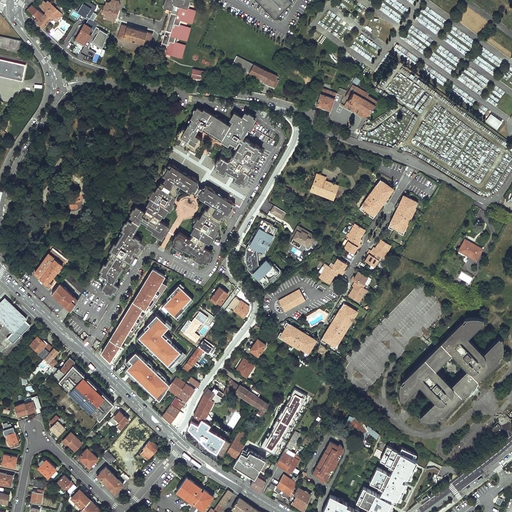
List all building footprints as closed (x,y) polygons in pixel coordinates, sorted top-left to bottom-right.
[(49,15),(56,7),(47,0),(46,0),(41,6),(45,10),(44,11),(49,15)] [(89,18),(91,14),(96,7),(84,0),(79,0),(76,6),(80,9),(79,11),(86,16),(89,18)] [(105,18),(115,21),(116,17),(117,17),(119,9),(120,6),(118,1),(115,0),(112,0),(109,3),(106,2),(105,5),(102,13),(107,14),(105,18)] [(190,0),(165,0),(164,7),(172,9),(161,46),(166,47),(165,52),(182,57),(185,46),(175,42),(176,36),(187,40),(191,28),(180,25),(182,19),(192,22),(196,11),(188,9),(190,0)] [(258,0),(275,17),(293,0),(292,0),(258,0)] [(36,21),(43,13),(31,3),(27,7),(36,15),(33,19),(36,21)] [(80,9),(76,6),(74,10),(85,17),(86,16),(79,11),(80,9)] [(63,14),(56,7),(49,15),(50,17),(57,22),(63,14)] [(49,15),(44,11),(43,13),(36,21),(42,26),(50,17),(49,15)] [(95,16),(91,14),(89,18),(85,23),(84,23),(75,37),(84,43),(86,39),(95,27),(97,23),(93,20),(95,16)] [(128,26),(122,24),(118,38),(124,39),(124,38),(144,44),(144,45),(149,47),(153,33),(148,31),(128,26)] [(57,27),(51,33),(57,40),(63,34),(57,27)] [(106,34),(95,27),(86,39),(100,49),(106,34)] [(0,35),(0,46),(19,50),(22,40),(0,35)] [(275,85),(280,75),(236,55),(232,65),(275,85)] [(25,65),(0,59),(0,75),(21,80),(25,65)] [(205,71),(193,69),(191,78),(204,80),(205,71)] [(361,80),(356,77),(352,81),(357,85),(361,80)] [(356,86),(353,84),(345,98),(348,99),(347,102),(344,106),(358,113),(364,117),(368,119),(370,115),(373,110),(376,105),(379,100),(368,94),(369,93),(356,85),(356,86)] [(331,111),(337,93),(323,88),(317,106),(331,111)] [(193,117),(186,128),(183,126),(181,129),(180,129),(177,133),(178,134),(177,136),(180,138),(179,140),(195,150),(198,145),(199,146),(202,142),(201,141),(202,138),(194,133),(199,126),(202,128),(202,127),(228,143),(230,140),(237,144),(235,146),(237,147),(233,154),(232,153),(228,160),(221,155),(219,158),(218,157),(215,162),(216,162),(215,165),(218,167),(217,169),(224,173),(226,170),(232,174),(234,171),(237,173),(233,179),(240,183),(241,181),(244,183),(246,180),(247,181),(249,177),(248,176),(250,173),(249,172),(253,165),(251,164),(255,158),(257,160),(261,153),(260,152),(262,149),(259,147),(260,146),(256,143),(255,144),(249,141),(250,140),(246,137),(245,138),(242,137),(248,127),(251,129),(255,123),(253,122),(256,118),(252,116),(253,115),(248,112),(248,113),(245,111),(242,116),(234,111),(230,118),(233,119),(230,124),(204,108),(203,110),(197,107),(191,116),(193,117)] [(501,121),(491,113),(485,120),(496,128),(501,121)] [(181,184),(194,192),(198,186),(196,185),(198,181),(188,175),(187,177),(178,171),(179,169),(169,163),(167,166),(165,165),(161,172),(167,175),(163,182),(161,180),(155,190),(154,189),(150,196),(151,197),(147,203),(149,204),(145,210),(137,205),(135,208),(133,208),(131,212),(132,213),(130,216),(134,217),(132,221),(128,219),(127,222),(125,221),(123,225),(124,226),(122,229),(124,230),(116,242),(115,241),(110,248),(112,250),(108,256),(110,257),(106,263),(105,262),(101,269),(102,270),(98,276),(106,281),(102,287),(104,289),(104,290),(108,293),(109,292),(112,293),(113,290),(115,291),(119,284),(114,281),(124,266),(125,266),(129,259),(131,260),(135,254),(133,252),(135,249),(138,251),(142,245),(140,244),(142,240),(139,238),(140,237),(136,235),(135,236),(133,234),(142,219),(148,223),(147,224),(153,228),(152,230),(162,236),(165,232),(166,233),(168,228),(167,228),(169,225),(160,219),(164,213),(165,214),(169,208),(170,208),(175,201),(173,201),(179,191),(177,190),(181,184)] [(327,178),(317,174),(311,191),(334,200),(339,185),(326,180),(327,178)] [(392,189),(378,179),(358,207),(362,210),(363,209),(368,213),(367,214),(371,217),(392,189)] [(201,188),(197,194),(211,202),(207,209),(206,208),(200,217),(198,216),(194,223),(196,224),(192,230),(193,231),(189,238),(179,231),(178,234),(177,233),(174,238),(175,238),(172,243),(182,249),(183,247),(190,251),(191,249),(198,253),(195,257),(202,261),(202,260),(206,262),(208,258),(209,259),(211,255),(210,254),(212,251),(204,246),(207,240),(209,241),(213,234),(214,235),(218,228),(217,228),(223,218),(221,217),(225,211),(230,214),(234,207),(233,206),(234,203),(225,197),(223,199),(214,193),(215,191),(205,185),(203,189),(201,188)] [(416,202),(401,195),(386,226),(390,228),(391,227),(396,230),(396,231),(401,233),(416,202)] [(287,213),(274,206),(270,212),(282,220),(287,213)] [(275,230),(261,221),(259,225),(258,224),(245,247),(243,250),(243,251),(244,252),(243,254),(243,257),(243,259),(243,263),(244,265),(245,268),(244,268),(246,271),(262,287),(276,273),(264,260),(258,266),(256,265),(255,251),(255,250),(262,254),(275,230)] [(363,229),(353,223),(347,232),(346,232),(344,235),(347,236),(358,243),(360,239),(358,238),(363,229)] [(311,246),(317,237),(298,226),(295,231),(296,232),(293,238),(306,245),(307,243),(311,246)] [(358,243),(347,236),(345,240),(346,241),(342,248),(351,253),(355,247),(357,248),(359,244),(358,243)] [(380,257),(382,258),(384,255),(383,254),(389,245),(379,239),(374,248),(372,246),(369,250),(380,257)] [(481,248),(464,239),(458,249),(475,259),(481,248)] [(67,258),(53,247),(34,272),(48,286),(52,283),(50,281),(67,258)] [(378,260),(380,257),(369,250),(367,249),(365,253),(367,254),(363,260),(372,266),(377,259),(378,260)] [(511,307),(466,292),(398,255),(326,383),(456,468),(511,419),(511,307)] [(330,264),(328,267),(337,272),(341,275),(343,271),(341,269),(345,263),(336,258),(332,265),(330,264)] [(335,276),(337,272),(328,267),(323,264),(321,267),(323,268),(318,277),(328,284),(333,275),(335,276)] [(146,310),(166,277),(153,269),(133,302),(143,308),(146,310)] [(353,282),(361,287),(363,284),(362,283),(366,276),(357,270),(353,277),(351,275),(349,279),(353,282)] [(71,271),(65,278),(82,293),(87,285),(71,271)] [(65,305),(74,296),(60,282),(51,292),(65,305)] [(364,293),(366,290),(361,287),(353,282),(350,285),(352,287),(347,295),(357,301),(363,292),(364,293)] [(166,311),(168,310),(179,320),(184,315),(182,313),(194,300),(178,285),(166,298),(168,299),(161,306),(166,311)] [(228,293),(219,287),(210,299),(218,306),(228,293)] [(298,289),(277,301),(283,312),(304,301),(298,289)] [(0,299),(0,319),(12,331),(25,318),(27,316),(4,295),(0,299)] [(78,299),(74,296),(65,305),(71,310),(78,299)] [(249,306),(235,297),(226,310),(232,314),(234,311),(244,318),(249,311),(249,306)] [(121,346),(143,308),(133,302),(101,354),(112,365),(124,348),(121,346)] [(356,312),(341,303),(319,340),(324,342),(330,345),(329,346),(334,348),(356,312)] [(167,321),(166,323),(157,315),(144,329),(146,331),(137,340),(143,345),(145,344),(151,349),(149,351),(157,359),(159,357),(167,365),(167,366),(173,372),(177,369),(175,367),(186,355),(181,350),(180,352),(171,343),(173,341),(164,333),(169,328),(170,329),(173,327),(167,321)] [(31,324),(25,318),(12,331),(7,336),(13,342),(31,324)] [(315,340),(286,322),(283,326),(284,327),(281,332),(280,332),(277,336),(307,354),(315,340)] [(189,342),(196,348),(203,339),(204,337),(197,332),(189,342)] [(43,359),(53,348),(43,339),(41,341),(37,336),(29,344),(38,352),(37,353),(43,359)] [(188,359),(193,363),(197,367),(199,364),(195,361),(204,349),(208,352),(209,351),(212,354),(217,347),(207,339),(205,341),(203,339),(196,348),(188,359)] [(265,344),(257,339),(250,349),(257,355),(265,344)] [(58,351),(54,346),(53,348),(43,359),(39,363),(44,368),(46,365),(43,362),(46,359),(47,359),(45,362),(50,366),(46,371),(49,373),(51,371),(55,366),(53,364),(56,360),(53,357),(58,351)] [(168,389),(170,386),(166,381),(167,379),(159,371),(157,373),(152,368),(153,366),(149,362),(148,364),(136,352),(126,363),(130,367),(125,371),(135,381),(137,379),(160,402),(168,390),(168,389)] [(59,367),(58,368),(55,366),(51,371),(56,374),(60,378),(73,364),(75,361),(70,357),(65,362),(66,363),(61,368),(59,367)] [(254,364),(243,358),(236,370),(246,377),(254,364)] [(193,363),(188,359),(180,370),(181,371),(183,369),(186,372),(193,363)] [(73,364),(60,378),(101,418),(114,403),(88,378),(86,379),(83,376),(82,375),(83,374),(81,371),(80,373),(75,368),(76,367),(73,364)] [(186,403),(191,396),(181,390),(187,382),(177,375),(170,386),(168,389),(168,390),(186,403)] [(190,376),(187,381),(196,388),(200,383),(190,376)] [(231,380),(223,393),(224,394),(223,397),(225,398),(230,389),(253,404),(257,397),(261,391),(253,386),(250,391),(231,380)] [(196,389),(187,382),(181,390),(191,396),(196,389)] [(208,387),(203,394),(213,401),(214,402),(213,403),(216,405),(218,405),(219,405),(220,404),(222,401),(221,400),(223,397),(224,394),(223,393),(214,387),(212,391),(208,387)] [(305,400),(307,395),(294,388),(290,395),(289,395),(287,399),(289,400),(283,411),(282,410),(273,426),(274,426),(271,433),(269,432),(266,436),(267,436),(261,446),(275,454),(275,453),(278,454),(282,447),(280,445),(284,437),(286,439),(292,428),(290,427),(291,425),(293,426),(299,416),(297,415),(300,408),(303,409),(307,401),(305,400)] [(213,401),(203,394),(200,399),(201,400),(194,415),(195,415),(210,424),(212,420),(205,416),(213,401)] [(24,399),(24,402),(28,413),(32,412),(31,410),(41,407),(37,395),(24,399)] [(186,404),(176,397),(162,417),(172,424),(186,404)] [(257,397),(253,404),(259,408),(256,414),(259,416),(267,404),(257,397)] [(28,413),(24,402),(13,405),(17,416),(28,413)] [(129,418),(120,410),(115,415),(114,414),(109,419),(114,424),(119,419),(120,420),(117,424),(120,427),(129,418)] [(60,418),(56,415),(50,421),(54,424),(51,427),(58,434),(65,427),(58,420),(60,418)] [(210,424),(195,415),(191,421),(187,427),(207,446),(222,455),(230,441),(209,429),(211,425),(210,424)] [(354,418),(349,416),(348,419),(349,421),(347,422),(352,429),(351,429),(357,439),(358,438),(363,439),(364,434),(366,432),(367,431),(375,437),(378,433),(367,425),(366,427),(364,424),(361,419),(357,422),(354,418)] [(15,431),(13,426),(12,426),(11,423),(8,424),(7,422),(3,423),(4,428),(3,429),(5,435),(6,434),(11,447),(20,444),(19,440),(20,440),(18,433),(17,434),(15,430),(15,431)] [(92,439),(97,434),(92,430),(88,435),(92,439)] [(241,448),(243,444),(240,442),(245,434),(238,430),(227,451),(237,456),(241,448)] [(82,442),(71,432),(63,440),(67,444),(68,442),(75,449),(82,442)] [(276,462),(286,468),(295,453),(292,452),(294,448),(292,446),(298,436),(293,433),(276,462)] [(158,446),(150,439),(147,442),(144,445),(146,446),(141,452),(148,458),(158,446)] [(338,445),(329,441),(326,447),(333,451),(331,454),(324,450),(318,463),(324,467),(322,470),(316,466),(312,473),(320,478),(319,480),(322,481),(328,479),(343,450),(341,445),(338,443),(338,445)] [(402,447),(400,451),(387,445),(380,460),(390,464),(388,467),(392,468),(389,472),(377,466),(370,481),(379,485),(378,488),(382,490),(380,494),(363,486),(356,501),(369,507),(366,511),(363,511),(347,504),(343,511),(389,511),(391,508),(393,504),(394,501),(393,500),(391,499),(393,495),(396,496),(400,498),(401,494),(404,488),(406,485),(408,481),(405,480),(402,479),(404,474),(407,475),(410,477),(412,473),(415,467),(416,464),(418,460),(415,458),(413,457),(415,453),(402,447)] [(98,457),(87,447),(79,456),(90,466),(98,457)] [(233,463),(255,476),(256,474),(265,458),(246,447),(244,449),(241,448),(237,456),(233,463)] [(104,457),(109,451),(107,450),(106,449),(101,454),(104,457)] [(115,456),(109,451),(104,457),(110,462),(112,459),(115,456)] [(286,468),(284,470),(289,472),(299,456),(297,455),(298,453),(296,451),(295,453),(286,468)] [(16,457),(3,454),(1,464),(14,467),(16,457)] [(48,476),(56,467),(46,458),(44,460),(42,458),(39,462),(40,464),(38,466),(48,476)] [(129,477),(123,471),(118,477),(106,466),(97,474),(115,491),(129,477)] [(13,475),(0,472),(0,483),(10,486),(13,475)] [(276,486),(290,496),(288,500),(304,510),(311,493),(298,486),(296,485),(299,480),(293,476),(292,479),(283,473),(276,486)] [(74,483),(64,474),(57,481),(67,490),(74,483)] [(260,491),(266,481),(256,474),(255,476),(249,485),(260,491)] [(202,486),(187,475),(176,491),(204,510),(214,495),(204,488),(203,489),(201,488),(202,486)] [(34,486),(44,488),(49,483),(44,480),(35,478),(34,486)] [(270,497),(276,486),(271,483),(269,487),(267,486),(264,493),(270,497)] [(40,503),(43,489),(38,488),(37,490),(33,490),(31,501),(40,503)] [(82,508),(91,499),(80,488),(71,497),(82,508)] [(219,511),(233,492),(227,488),(213,509),(215,511),(219,511)] [(8,494),(0,492),(0,502),(6,504),(8,494)] [(330,493),(321,511),(343,511),(347,504),(348,502),(330,493)] [(255,511),(257,510),(237,495),(229,506),(237,511),(255,511)] [(97,511),(100,509),(91,499),(82,508),(77,511),(97,511)]
